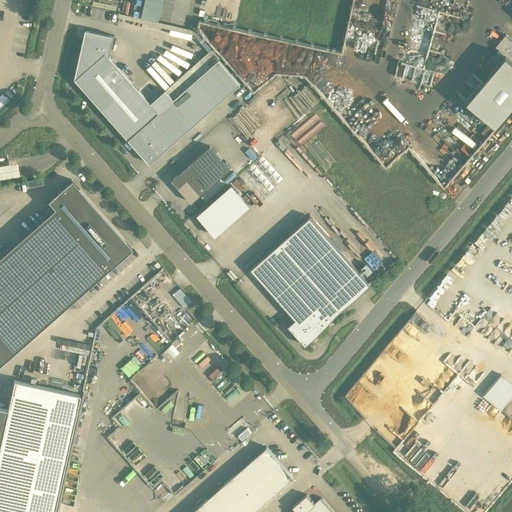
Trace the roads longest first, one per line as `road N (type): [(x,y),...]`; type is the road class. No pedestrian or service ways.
road 1 (unclassified): [(301,396),(41,99)]
road 2 (unclassified): [(301,396),(511,154)]
road 3 (unknown): [(343,443),(437,342),(458,342),(511,377)]
